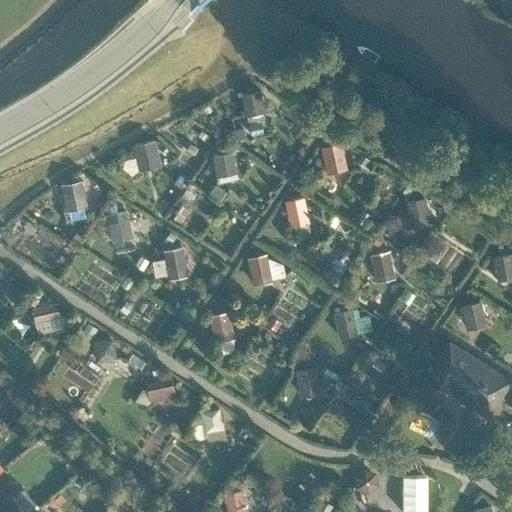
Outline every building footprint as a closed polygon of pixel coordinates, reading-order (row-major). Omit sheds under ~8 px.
[(259,88),(242,92),(248,115),(265,111),(259,88)] [(152,140),(135,144),(140,167),(157,163),(152,140)] [(340,142),(322,146),(328,169),(345,165),(340,142)] [(230,148),(213,152),(218,175),(235,171),(230,148)] [(79,180),(62,184),(67,207),(84,203),(79,180)] [(304,195),(287,199),(292,222),(309,218),(304,195)] [(425,195),(407,198),(411,221),(429,218),(425,195)] [(125,209),(108,213),(113,236),(130,231),(125,209)] [(182,246),(165,250),(171,273),(188,269),(182,246)] [(389,251),(372,254),(376,277),(393,274),(389,251)] [(511,259),(511,251),(493,254),(497,277),(511,274),(511,259)] [(265,255),(248,259),(253,282),(270,278),(265,255)] [(269,272),(281,274),(283,258),(271,257),(269,272)] [(481,300),(463,303),(467,326),(485,323),(481,300)] [(58,318),(57,301),(34,303),(35,320),(58,318)] [(351,310),(334,313),(338,336),(355,333),(351,310)] [(228,311),(211,315),(216,338),(233,334),(228,311)] [(511,379),(448,339),(416,389),(439,404),(448,391),(488,416),(511,379)] [(110,342),(93,346),(98,369),(115,365),(110,342)] [(311,369),(294,372),(298,395),(315,392),(311,369)] [(172,392),(171,374),(147,376),(149,394),(172,392)] [(217,402),(200,405),(204,428),(221,425),(217,402)] [(370,490),(379,471),(362,463),(353,482),(370,490)] [(243,511),(240,489),(223,492),(225,511),(243,511)] [(0,511),(24,511),(9,497),(0,506),(0,511)] [(493,511),(491,499),(474,502),(475,511),(493,511)]
